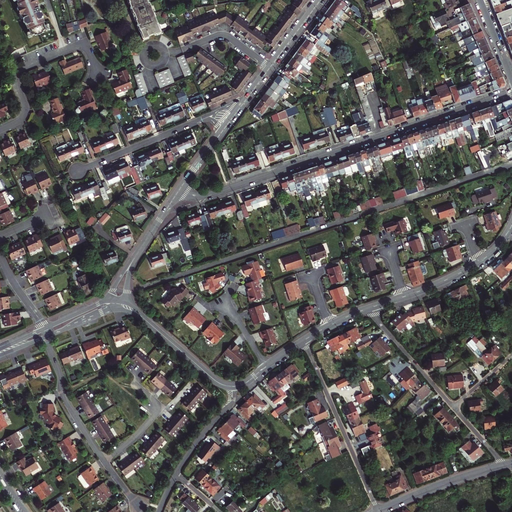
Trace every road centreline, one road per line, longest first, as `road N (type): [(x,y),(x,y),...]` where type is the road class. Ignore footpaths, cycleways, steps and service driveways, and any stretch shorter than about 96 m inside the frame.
road 1 (residential): [(511,164),(151,285)]
road 2 (residential): [(179,188),(204,195),(511,91)]
road 3 (residential): [(302,339),(378,511)]
road 4 (residential): [(0,129),(23,115),(15,82),(21,67),(84,45),(98,76)]
road 5 (residential): [(235,113),(77,170)]
road 6 (residential): [(44,336),(61,391),(103,460)]
road 7 (residential): [(505,465),(378,511)]
road 8 (residential): [(367,308),(454,407)]
